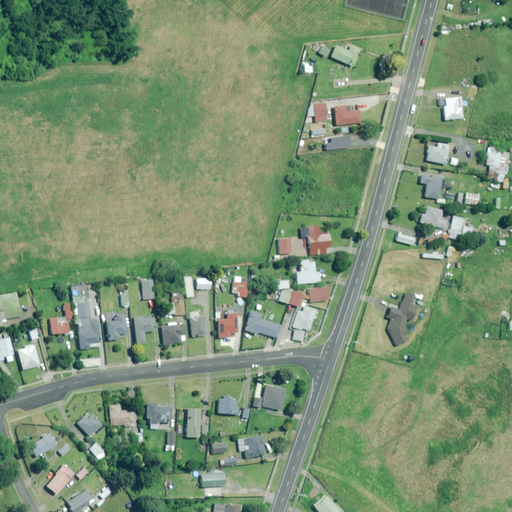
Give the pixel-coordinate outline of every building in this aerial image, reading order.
[(359,49),(347,43),(344,50),(333,45),(328,57),(351,67),(359,49)] [(327,50),(319,46),(316,53),(324,57),(327,50)] [(456,108),(455,97),(443,99),(444,106),(441,106),(442,120),(461,118),(460,107),(456,108)] [(324,115),(323,103),(311,104),(313,116),(324,115)] [(344,112),(343,106),(332,107),(334,125),(358,122),(357,110),(344,112)] [(447,145),(436,143),(435,147),(427,146),(425,161),(444,164),(447,145)] [(485,165),(488,165),(486,178),(492,179),(492,180),(500,182),(499,188),(506,189),(508,178),(503,177),(503,174),(505,174),(508,153),(493,150),(493,148),(486,147),(483,164),(485,165)] [(440,177),(419,174),(418,183),(425,184),(423,197),(437,199),(440,177)] [(477,194),(464,193),(463,204),(477,205),(477,194)] [(441,210),(425,206),(423,215),(420,214),(418,223),(443,228),(445,221),(439,220),(441,210)] [(462,218),(452,216),(447,238),(458,240),(459,237),(469,239),(471,228),(460,226),(462,218)] [(300,237),(307,237),(309,255),(325,254),(324,247),(329,247),(328,234),(318,235),(317,225),(306,227),(299,227),(300,237)] [(413,238),(396,233),(394,241),(411,245),(413,238)] [(289,253),(288,238),(277,239),(278,254),(289,253)] [(307,262),(307,260),(298,261),(299,272),(294,272),(295,284),(318,282),(317,272),(313,272),(312,262),(307,262)] [(193,282),(190,283),(189,277),(182,278),(185,297),(192,296),(195,296),(193,282)] [(209,289),(209,279),(195,279),(195,289),(209,289)] [(152,288),(152,280),(140,281),(140,287),(137,287),(138,300),(151,299),(151,295),(147,295),(146,288),(152,288)] [(287,288),(287,280),(273,282),(274,289),(287,288)] [(247,283),(231,281),(230,293),(236,293),(235,296),(245,297),(247,283)] [(83,299),(81,283),(70,284),(72,304),(75,327),(78,349),(88,348),(99,346),(99,343),(96,320),(93,298),(83,299)] [(292,291),(288,304),(298,307),(301,297),(309,299),(309,302),(326,300),(325,287),(307,288),(308,296),(302,294),(292,291)] [(290,294),(280,291),(277,301),(287,304),(290,294)] [(0,314),(3,314),(4,319),(20,316),(14,292),(0,295),(0,314)] [(413,296),(404,292),(397,310),(388,306),(384,317),(389,319),(386,329),(393,346),(404,341),(401,327),(404,319),(408,320),(413,307),(409,305),(413,296)] [(127,307),(126,293),(113,294),(113,302),(119,301),(120,307),(127,307)] [(173,314),(173,315),(183,314),(183,306),(181,293),(171,294),(172,303),(165,303),(166,315),(173,314)] [(72,318),(70,303),(64,304),(66,319),(72,318)] [(314,310),(303,306),(301,312),(296,310),(290,327),(299,330),(300,328),(307,331),(314,310)] [(260,314),(249,311),(243,331),(255,334),(256,332),(275,338),(279,325),(259,319),(260,314)] [(125,333),(123,313),(114,314),(115,321),(104,322),(106,340),(117,339),(117,334),(125,333)] [(235,333),(235,313),(225,313),(225,319),(216,319),(216,338),(227,338),(228,333),(235,333)] [(141,319),(140,316),(131,318),(135,344),(144,343),(142,332),(153,331),(152,317),(141,319)] [(65,317),(56,318),(48,318),(50,334),(67,332),(65,317)] [(203,335),(201,317),(189,318),(191,337),(203,335)] [(166,325),(159,326),(161,345),(170,344),(170,342),(183,341),(182,334),(183,334),(181,324),(175,325),(175,321),(166,322),(166,325)] [(37,338),(34,328),(27,330),(30,340),(37,338)] [(302,331),(290,330),(289,339),(301,341),(302,331)] [(12,354),(7,337),(0,338),(0,360),(1,360),(1,357),(12,354)] [(23,346),(24,348),(15,350),(20,370),(38,366),(32,345),(31,346),(31,344),(23,346)] [(283,389),(264,385),(261,399),(254,398),(252,406),(259,408),(259,406),(278,410),(283,389)] [(233,400),(217,399),(216,413),(235,415),(236,407),(233,407),(233,400)] [(154,404),(146,404),(145,419),(149,419),(149,428),(157,429),(157,423),(168,423),(168,407),(154,407),(154,404)] [(118,411),(118,405),(107,406),(109,426),(122,424),(123,427),(133,426),(131,409),(118,411)] [(206,423),(197,422),(198,409),(185,408),(184,437),(197,437),(197,435),(201,435),(200,443),(205,443),(206,423)] [(101,425),(90,414),(85,418),(83,416),(75,423),(88,437),(101,425)] [(174,432),(166,431),(165,450),(173,451),(174,432)] [(54,446),(47,434),(27,445),(34,457),(54,446)] [(261,445),(260,436),(236,440),(238,451),(242,451),(243,458),(261,455),(260,446),(261,445)] [(105,454),(95,443),(88,449),(98,460),(105,454)] [(223,452),(222,443),(209,444),(210,454),(223,452)] [(67,449),(63,445),(56,451),(60,456),(67,449)] [(72,473),(61,465),(44,486),(54,495),(72,473)] [(86,472),(82,468),(74,475),(78,479),(86,472)] [(256,474),(252,474),(252,469),(229,472),(231,483),(234,483),(234,488),(255,485),(254,481),(257,480),(256,474)] [(222,495),(221,473),(199,474),(200,489),(210,489),(210,496),(222,495)] [(74,511),(92,501),(85,489),(63,503),(68,511),(74,511)] [(109,493),(105,489),(98,496),(101,499),(109,493)] [(334,511),(336,510),(323,496),(311,507),(316,511),(334,511)]
